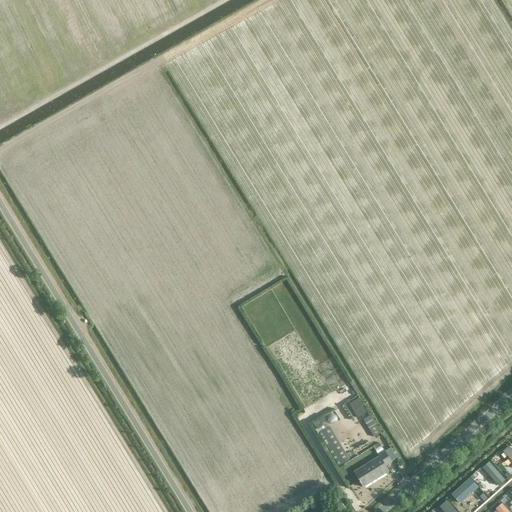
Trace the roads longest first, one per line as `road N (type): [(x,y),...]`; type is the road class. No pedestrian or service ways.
road 1 (unclassified): [(189,511),(0,202)]
road 2 (tertiary): [(379,511),(511,393)]
